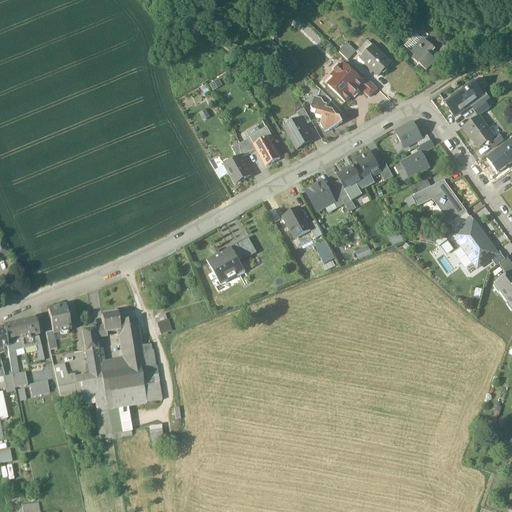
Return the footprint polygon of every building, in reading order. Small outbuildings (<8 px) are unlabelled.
[(347,43),(338,52),(347,61),(356,52),(347,43)] [(423,49),(420,46),(419,47),(418,46),(411,53),(422,63),(419,65),(426,72),(438,59),(434,55),(433,53),(434,51),(427,45),(423,49)] [(390,63),(373,46),(361,59),(366,63),(363,66),(368,71),(371,68),(378,75),(390,63)] [(434,55),(438,59),(442,63),(451,54),(443,47),(434,55)] [(361,81),(343,65),(342,66),(337,65),(332,70),(334,75),(331,78),(334,80),(328,87),(345,103),(352,96),(353,98),(359,92),(357,91),(359,89),(363,84),(361,81)] [(378,90),(365,77),(361,81),(363,84),(359,89),(369,98),(378,90)] [(471,84),(445,104),(455,117),(463,111),(464,112),(471,107),(474,104),(470,99),(478,93),(471,84)] [(331,102),(320,91),(318,100),(327,107),(331,102)] [(478,93),(470,99),(474,104),(471,107),(474,112),(486,104),(490,101),(485,95),(481,98),(478,93)] [(431,100),(434,105),(441,102),(438,96),(431,100)] [(333,112),(326,110),(327,107),(318,100),(315,99),(312,106),(310,107),(311,110),(311,112),(313,113),(317,114),(315,117),(322,119),(320,126),(322,128),(331,131),(342,124),(340,119),(336,118),(336,117),(336,118),(333,112)] [(486,104),(474,112),(478,118),(479,119),(490,111),(486,104)] [(312,124),(304,111),(297,115),(300,119),(301,121),(305,127),(312,124)] [(479,119),(478,118),(463,129),(479,151),(494,139),(493,138),(493,139),(487,131),(487,130),(479,119)] [(301,121),(286,130),(297,150),(313,141),(305,127),(301,121)] [(413,124),(396,133),(404,149),(417,142),(421,140),(413,124)] [(511,131),(508,125),(503,129),(507,135),(511,131)] [(259,134),(249,139),(250,140),(256,151),(270,143),(274,141),(266,128),(258,133),(259,134)] [(417,142),(420,147),(430,141),(427,136),(421,140),(417,142)] [(250,140),(244,143),(250,154),(256,151),(250,140)] [(430,141),(420,147),(423,154),(434,148),(430,141)] [(250,154),(244,143),(240,145),(246,156),(250,154)] [(270,143),(256,151),(266,168),(280,160),(270,143)] [(240,145),(232,150),(237,159),(240,157),(241,159),(246,156),(240,145)] [(494,172),(511,158),(511,145),(501,153),(498,149),(485,159),(494,172)] [(369,153),(356,160),(364,174),(359,177),(362,183),(380,174),(380,173),(378,168),(369,153)] [(237,159),(224,166),(235,185),(250,176),(241,159),(240,157),(237,159)] [(423,159),(411,165),(408,160),(399,165),(402,171),(405,169),(410,178),(428,169),(423,159)] [(385,164),(378,168),(380,173),(380,174),(385,182),(393,178),(385,164)] [(354,169),(347,172),(346,170),(345,170),(342,172),(343,174),(338,177),(340,181),(346,193),(356,187),(359,192),(365,188),(362,183),(359,177),(354,168),(354,169)] [(427,180),(410,187),(415,196),(427,190),(431,189),(427,180)] [(346,193),(340,181),(333,185),(341,200),(348,196),(346,193)] [(325,187),(323,182),(305,192),(317,213),(325,208),(325,205),(332,201),(333,204),(334,203),(325,187)] [(466,213),(444,182),(431,189),(427,190),(432,200),(450,225),(451,224),(466,213)] [(332,183),(325,187),(334,203),(341,200),(333,185),(332,183)] [(415,196),(413,197),(418,207),(432,200),(427,190),(415,196)] [(348,196),(341,200),(345,207),(352,203),(351,201),(348,196)] [(299,210),(283,218),(295,240),(311,231),(308,226),(299,210)] [(466,213),(451,224),(454,229),(462,224),(470,218),(466,213)] [(470,218),(462,224),(466,229),(474,223),(470,218)] [(315,223),(308,226),(311,231),(316,240),(322,236),(315,223)] [(466,229),(454,237),(462,249),(474,265),(478,270),(490,261),(497,256),(474,223),(466,229)] [(248,237),(230,248),(238,261),(246,256),(248,259),(257,253),(248,237)] [(2,240),(0,240),(0,259),(9,256),(2,240)] [(357,252),(360,260),(373,253),(369,246),(357,252)] [(230,248),(208,261),(222,286),(245,273),(238,261),(230,248)] [(462,249),(455,253),(467,270),(474,265),(462,249)] [(505,261),(499,253),(497,256),(490,261),(497,269),(500,267),(505,261)] [(511,271),(511,264),(507,259),(505,261),(500,267),(506,276),(511,271)] [(511,275),(495,288),(499,294),(511,311),(511,275)] [(65,307),(48,311),(52,332),(53,334),(70,331),(65,307)] [(117,314),(101,317),(104,335),(119,332),(120,332),(118,323),(117,314)] [(166,314),(154,318),(158,334),(171,330),(166,314)] [(35,319),(17,323),(21,337),(20,338),(23,350),(36,347),(40,346),(38,336),(39,336),(35,319)] [(135,320),(118,323),(120,332),(119,332),(125,371),(139,368),(139,369),(144,369),(141,353),(140,348),(135,320)] [(17,323),(3,327),(3,329),(6,341),(13,339),(20,338),(21,337),(17,323)] [(97,351),(93,331),(82,333),(89,376),(89,378),(101,376),(97,351)] [(52,332),(45,334),(48,344),(49,352),(57,350),(53,334),(52,332)] [(13,339),(6,341),(8,349),(11,368),(12,375),(19,374),(13,339)] [(101,350),(97,351),(101,375),(105,375),(103,366),(104,366),(101,350)] [(150,352),(141,353),(144,369),(155,367),(153,351),(150,352)] [(63,367),(53,369),(58,393),(61,405),(79,402),(74,379),(66,381),(63,367)] [(11,368),(2,371),(4,378),(3,378),(5,388),(13,386),(12,375),(11,368)] [(105,375),(101,375),(101,376),(104,394),(110,393),(143,388),(142,387),(139,369),(139,368),(125,371),(105,375)] [(19,374),(12,375),(13,386),(14,389),(27,386),(24,373),(19,374)] [(89,376),(74,379),(79,402),(80,408),(96,405),(105,403),(104,394),(92,396),(89,378),(89,376)] [(101,376),(89,378),(92,396),(104,394),(101,376)] [(47,382),(29,386),(31,399),(49,395),(47,382)] [(158,384),(142,387),(143,388),(146,404),(162,401),(158,384)] [(13,386),(5,388),(7,394),(15,393),(14,389),(13,386)] [(143,388),(110,393),(113,410),(146,404),(143,388)] [(24,391),(18,392),(20,403),(26,401),(24,391)] [(105,403),(96,405),(103,436),(111,435),(105,403)] [(127,410),(108,413),(112,435),(131,432),(127,410)] [(161,425),(150,427),(153,448),(165,447),(161,425)] [(11,451),(0,452),(0,464),(13,463),(11,451)]
